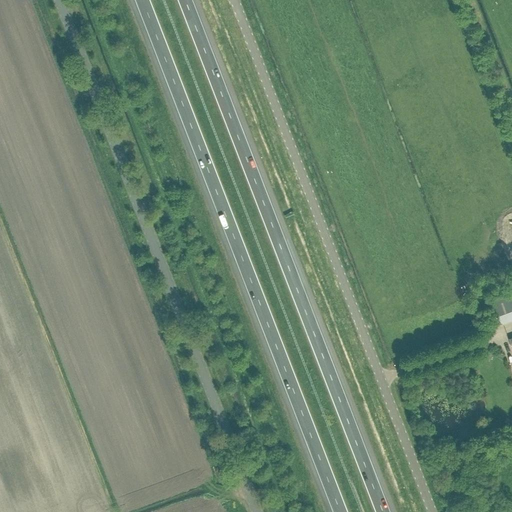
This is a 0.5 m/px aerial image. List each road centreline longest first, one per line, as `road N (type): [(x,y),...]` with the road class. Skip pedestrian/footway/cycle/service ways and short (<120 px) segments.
road 1 (motorway): [(383,511),(185,0)]
road 2 (tertiary): [(257,511),(59,0)]
road 3 (motorway): [(143,0),(340,511)]
road 4 (unclassified): [(432,511),(235,0)]
